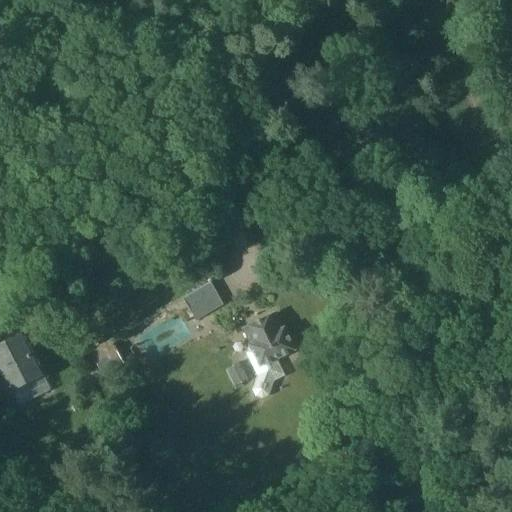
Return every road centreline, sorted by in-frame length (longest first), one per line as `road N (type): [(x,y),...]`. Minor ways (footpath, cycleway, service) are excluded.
road 1 (track): [(0,305),(29,302),(148,222),(220,132)]
road 2 (track): [(245,263),(220,132),(223,0)]
